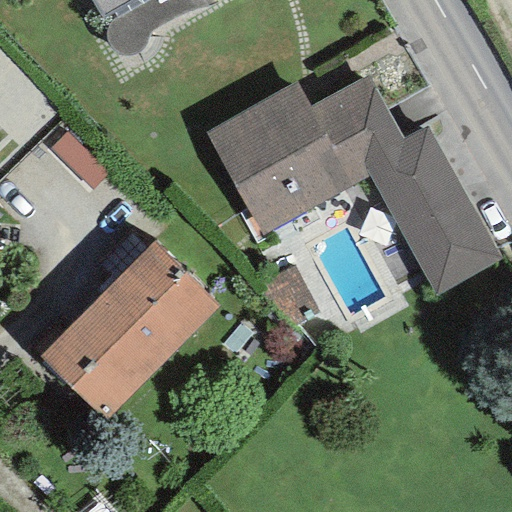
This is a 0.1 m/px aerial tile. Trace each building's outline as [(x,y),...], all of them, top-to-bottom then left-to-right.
[(89,0),(104,25),(148,0),(89,0)] [(297,83),(204,133),(261,237),(368,179),(433,298),(501,261),(426,125),(401,139),(366,75),(309,106),(297,83)] [(65,132),(48,149),(91,190),(108,173),(65,132)] [(152,242),(38,357),(104,422),(218,307),(152,242)] [(318,314),(293,266),(258,284),(283,332),(318,314)]
